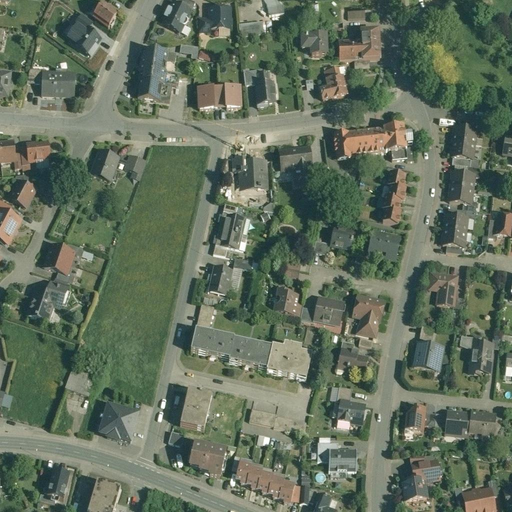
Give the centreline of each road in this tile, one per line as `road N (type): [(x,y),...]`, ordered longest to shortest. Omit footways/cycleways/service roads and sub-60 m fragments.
road 1 (residential): [(221,133),(169,365)]
road 2 (residential): [(221,133),(419,110)]
road 3 (residential): [(0,289),(28,261),(91,128)]
road 4 (residential): [(419,110),(430,146),(414,256)]
road 5 (secondary): [(0,442),(69,450),(143,473)]
road 6 (residential): [(91,128),(153,0)]
road 7 (residential): [(414,256),(385,391)]
road 8 (residential): [(303,397),(169,365)]
road 9 (residential): [(91,128),(221,133)]
road 10 (residential): [(511,406),(385,391)]
